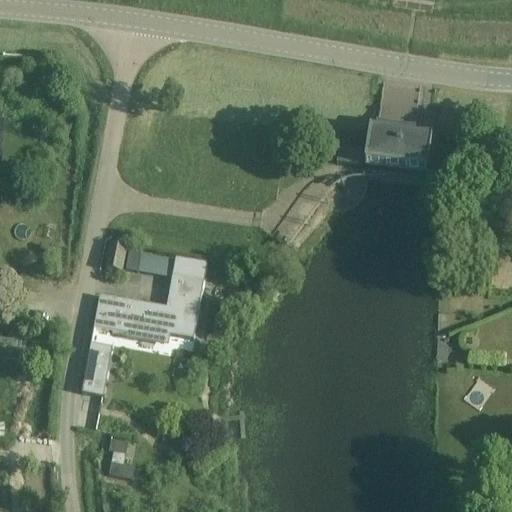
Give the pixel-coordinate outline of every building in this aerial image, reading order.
[(367,170),(427,178),(432,139),(431,139),(431,140),(414,138),(415,131),(376,126),(376,133),(372,132),(372,131),(371,131),(368,155),(341,151),(339,164),(366,168),(366,170),(367,170)] [(255,164),(217,157),(211,188),(249,195),(255,164)] [(126,249),(111,246),(106,272),(121,275),(122,272),(126,252),(126,249)] [(126,252),(122,272),(137,275),(141,255),(126,252)] [(94,331),(114,335),(165,344),(166,338),(193,344),(204,286),(172,280),(172,281),(176,282),(171,312),(100,299),(94,331)] [(249,286),(242,290),(247,297),(253,293),(249,286)] [(82,396),(103,400),(113,351),(91,346),(82,396)] [(111,443),(109,454),(125,457),(128,446),(111,443)] [(134,471),(112,466),(109,478),(132,482),(134,471)]
